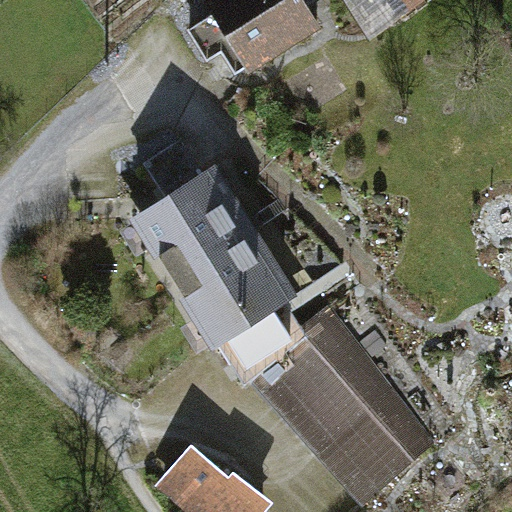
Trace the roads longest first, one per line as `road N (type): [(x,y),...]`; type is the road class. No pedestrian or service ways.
road 1 (residential): [(0,214),(24,182),(167,67)]
road 2 (residential): [(112,459),(0,320)]
